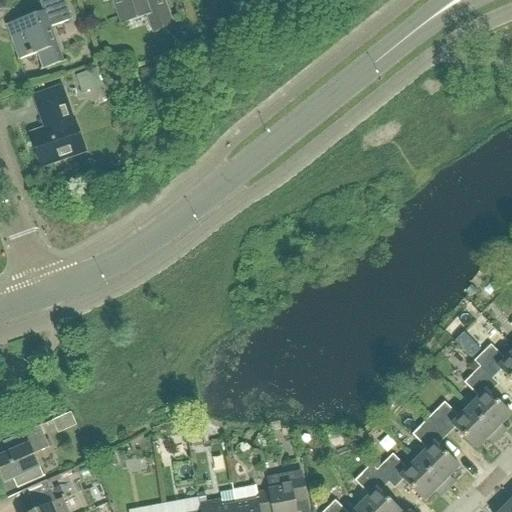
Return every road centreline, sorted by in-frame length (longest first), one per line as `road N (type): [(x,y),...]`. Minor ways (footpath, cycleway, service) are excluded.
road 1 (tertiary): [(47,294),(112,265),(432,19)]
road 2 (unclassified): [(47,294),(0,164)]
